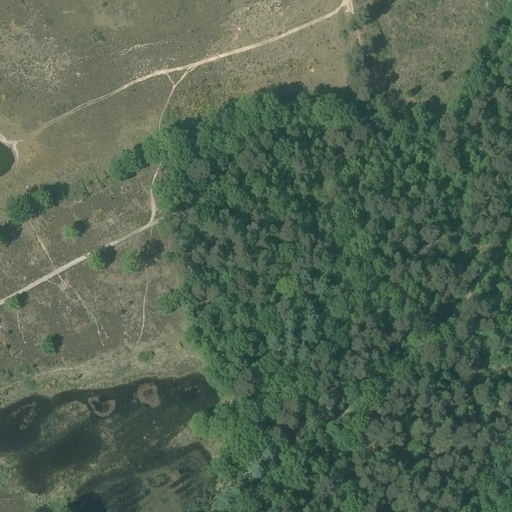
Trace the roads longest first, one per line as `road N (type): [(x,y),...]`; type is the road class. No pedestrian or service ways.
road 1 (track): [(0,299),(251,169),(428,332)]
road 2 (track): [(221,511),(428,332),(511,228)]
